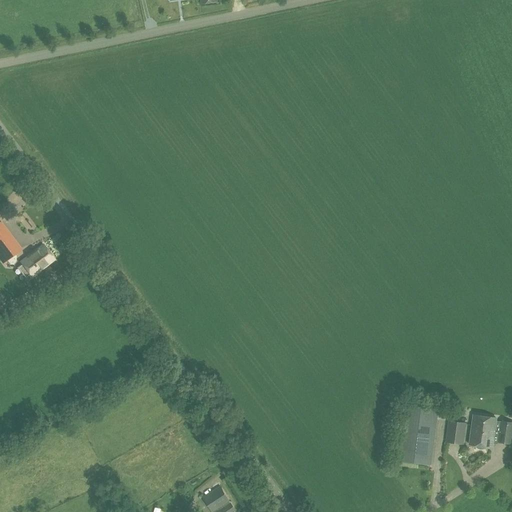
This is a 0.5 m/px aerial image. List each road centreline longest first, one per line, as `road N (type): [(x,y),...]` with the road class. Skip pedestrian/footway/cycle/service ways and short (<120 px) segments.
road 1 (unclassified): [(291,511),(0,128)]
road 2 (unclassified): [(0,63),(312,0)]
